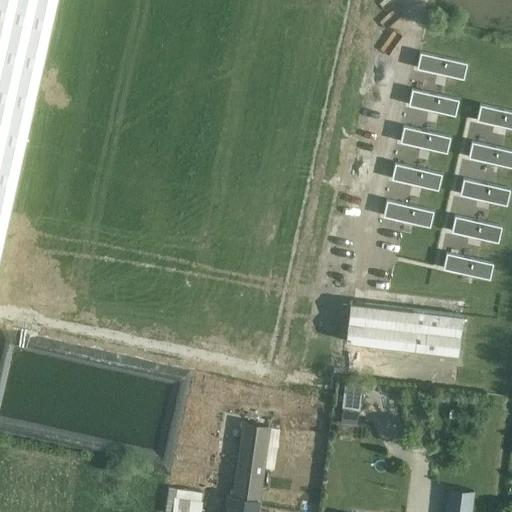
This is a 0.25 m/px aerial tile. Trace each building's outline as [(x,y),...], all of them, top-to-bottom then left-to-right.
[(0,0),(0,271),(57,0),(0,0)] [(418,71),(466,82),(470,66),(422,54),(418,71)] [(410,107),(458,118),(461,104),(414,91),(410,107)] [(479,124),(511,131),(511,114),(483,108),(479,124)] [(401,145),(449,155),(453,139),(405,129),(401,145)] [(470,160),(511,170),(511,153),(474,145),(470,160)] [(393,182),(440,193),(444,176),(396,165),(393,182)] [(461,197),(507,208),(511,192),(465,181),(461,197)] [(432,228),(436,212),(388,202),(384,217),(432,228)] [(452,234),(498,245),(502,229),(456,218),(452,234)] [(489,282),(493,266),(447,255),(443,271),(489,282)] [(345,340),(457,354),(462,316),(462,314),(350,301),(345,340)] [(359,409),(361,382),(344,381),(341,408),(359,409)] [(269,511),(270,510),(259,509),(269,425),(241,422),(231,495),(227,494),(224,511),(269,511)] [(168,511),(205,511),(206,488),(170,486),(168,511)]
